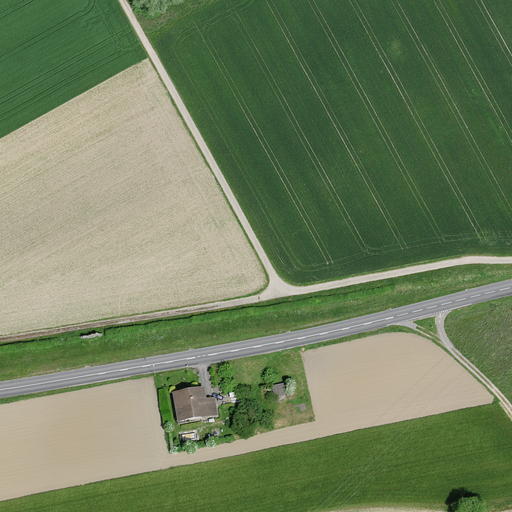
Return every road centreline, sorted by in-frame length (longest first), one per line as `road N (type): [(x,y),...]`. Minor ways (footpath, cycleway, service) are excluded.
road 1 (secondary): [(511,292),(266,346),(0,389)]
road 2 (track): [(0,339),(476,260),(511,262)]
road 3 (track): [(121,0),(283,295)]
road 4 (track): [(412,313),(511,413)]
